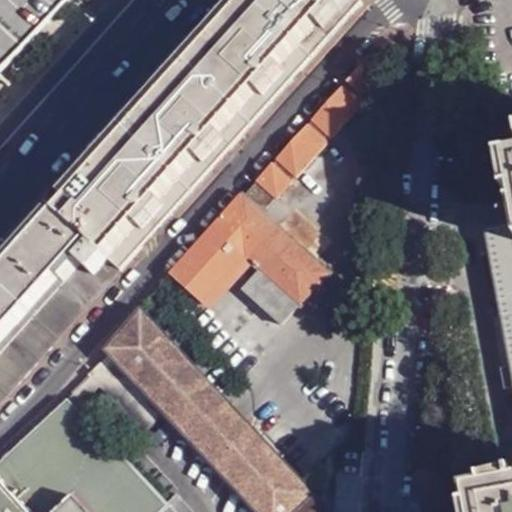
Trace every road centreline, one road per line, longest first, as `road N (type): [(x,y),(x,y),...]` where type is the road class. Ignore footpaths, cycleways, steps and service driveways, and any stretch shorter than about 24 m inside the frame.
road 1 (residential): [(424,9),(388,8),(0,418)]
road 2 (residential): [(389,511),(430,26),(424,9)]
road 3 (primary): [(0,194),(172,0)]
